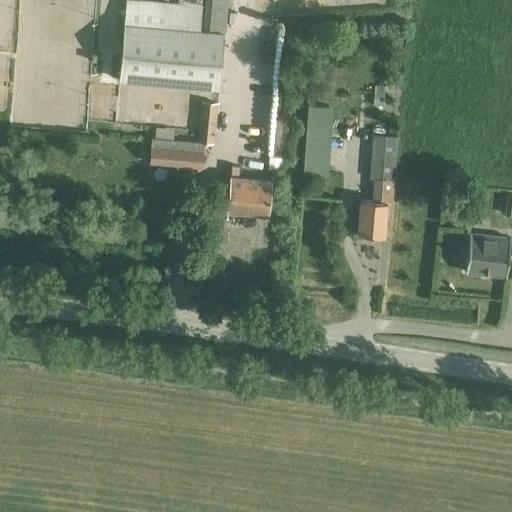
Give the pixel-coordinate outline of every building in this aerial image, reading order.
[(219,89),(224,33),(200,30),(202,6),(138,0),(126,0),(119,79),(219,89)] [(205,6),(201,21),(213,24),(216,8),(205,6)] [(374,86),(373,104),(384,104),(384,87),(374,86)] [(213,143),(217,103),(202,102),(198,141),(204,142),(213,143)] [(397,135),(373,133),(370,178),(375,179),(373,201),(360,199),(358,233),(362,234),(362,236),(371,237),(371,234),(384,235),(387,203),(392,203),(396,155),(397,135)] [(203,157),(204,142),(198,141),(173,139),(152,137),(150,151),(149,162),(177,165),(202,167),(203,157)] [(268,214),(271,180),(238,177),(239,166),(231,165),(227,211),(268,214)] [(506,276),(510,237),(469,233),(468,251),(463,253),(462,263),(466,266),(465,272),(506,276)]
